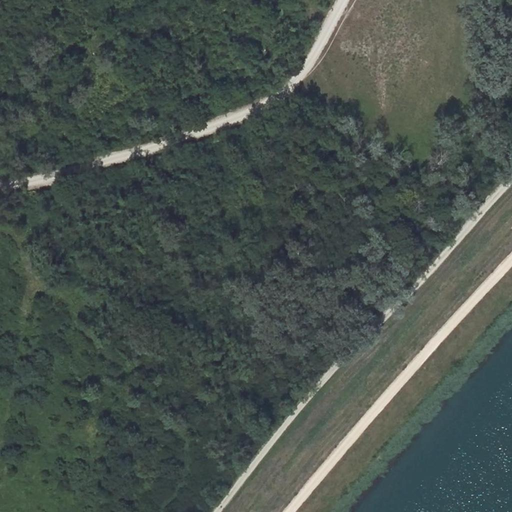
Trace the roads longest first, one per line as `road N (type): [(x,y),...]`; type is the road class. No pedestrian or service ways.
road 1 (track): [(217,511),(301,403),(511,179)]
road 2 (track): [(346,0),(301,71),(259,107),(153,147),(0,186)]
